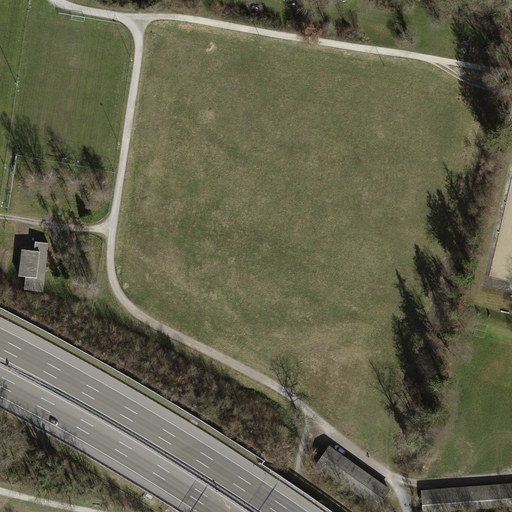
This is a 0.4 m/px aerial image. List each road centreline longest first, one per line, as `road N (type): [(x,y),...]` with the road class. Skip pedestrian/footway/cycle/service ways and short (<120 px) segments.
road 1 (track): [(390,476),(293,397),(123,302),(108,265),(138,21),(54,0)]
road 2 (track): [(138,21),(178,18),(511,73)]
road 3 (motorway): [(283,511),(0,343)]
road 4 (motorway): [(0,387),(215,511)]
road 5 (track): [(390,476),(419,484),(511,475)]
